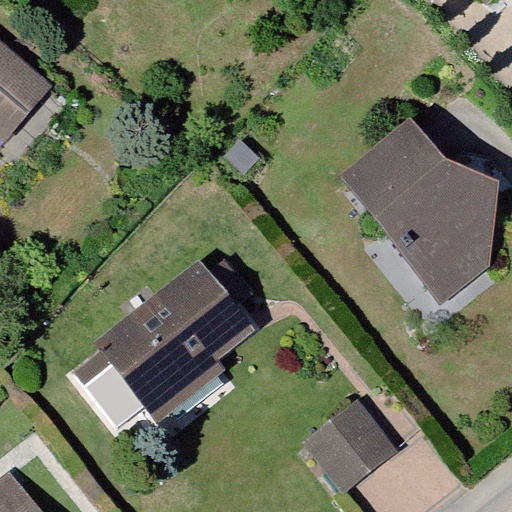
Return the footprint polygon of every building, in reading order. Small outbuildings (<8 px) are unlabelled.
[(63,84),(0,38),(0,146),(12,155),(63,84)] [(418,113),(323,190),(437,329),(489,286),(486,241),(509,223),(418,113)] [(197,274),(87,357),(144,433),(255,350),(197,274)] [(352,414),(298,454),(336,504),(390,464),(352,414)] [(31,511),(11,485),(0,493),(0,511),(31,511)]
